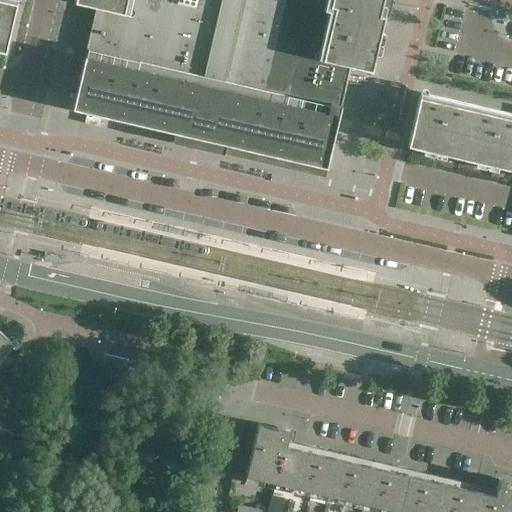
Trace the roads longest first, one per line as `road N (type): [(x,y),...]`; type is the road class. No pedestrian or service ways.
road 1 (tertiary): [(491,377),(0,265)]
road 2 (residential): [(511,275),(35,167)]
road 3 (residential): [(511,455),(252,389),(233,400)]
